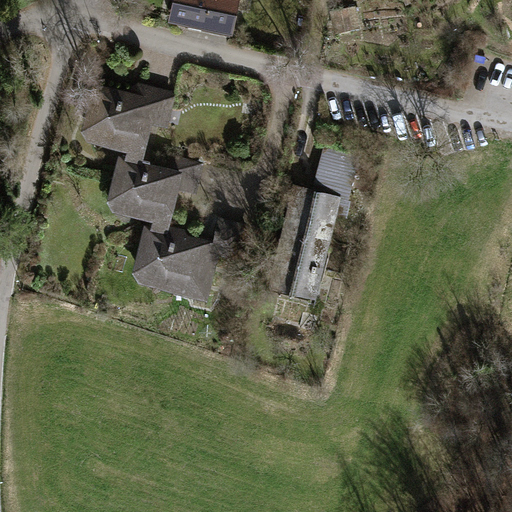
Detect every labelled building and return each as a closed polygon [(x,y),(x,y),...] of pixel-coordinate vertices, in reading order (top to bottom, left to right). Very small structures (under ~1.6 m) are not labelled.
[(239,0),(173,0),(169,21),(232,35),(239,0)] [(356,7),(331,12),(335,34),(361,29),(356,7)] [(129,90),(92,81),(81,129),(89,142),(128,151),(127,155),(119,153),(107,201),(114,212),(153,221),(151,228),(145,226),(133,272),(139,283),(209,300),(221,250),(246,256),(252,225),(220,216),(214,241),(195,236),(195,232),(170,226),(179,190),(197,196),(206,162),(167,151),(164,166),(144,161),(155,122),(168,126),(176,92),(139,83),(129,90)] [(360,156),(324,146),(314,189),(350,198),(360,156)] [(314,189),(288,182),(264,286),(319,298),(338,212),(348,215),(352,198),(350,198),(314,189)]
